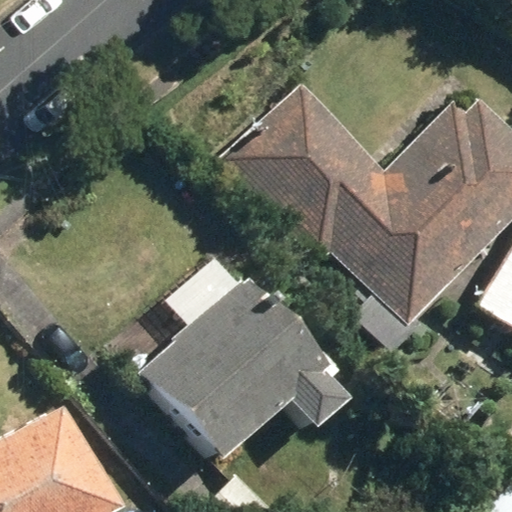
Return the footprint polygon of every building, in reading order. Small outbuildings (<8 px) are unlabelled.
[(422,322),(416,316),(511,216),(511,129),(477,96),(463,111),(452,100),(392,163),(298,72),(220,153),(209,165),(318,270),(330,259),(368,296),(346,320),(387,359),(422,322)] [(511,255),(480,305),(511,325),(511,255)] [(306,377),(314,369),(207,259),(152,313),(175,337),(129,382),(214,468),(271,412),(299,441),(335,406),(306,377)] [(0,435),(0,511),(121,511),(122,511),(65,402),(0,435)] [(511,511),(511,478),(489,466),(463,511),(511,511)] [(277,511),(236,471),(199,508),(203,511),(277,511)]
